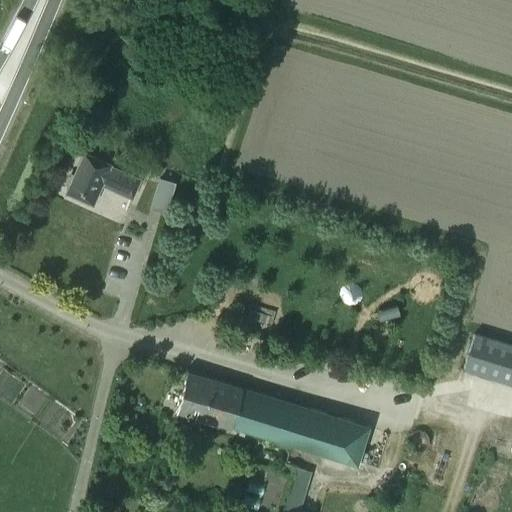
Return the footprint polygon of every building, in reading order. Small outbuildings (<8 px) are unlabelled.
[(133,199),(141,180),(111,166),(112,165),(84,153),(66,192),(93,204),(102,185),(133,199)] [(165,211),(174,183),(161,179),(152,207),(165,211)] [(248,309),(246,317),(267,323),(269,315),(248,309)] [(511,384),(511,345),(474,333),(462,369),(511,384)] [(176,409),(356,463),(368,426),(187,371),(176,409)]
